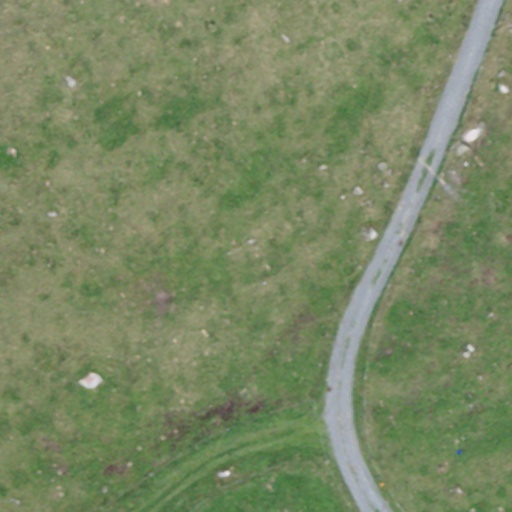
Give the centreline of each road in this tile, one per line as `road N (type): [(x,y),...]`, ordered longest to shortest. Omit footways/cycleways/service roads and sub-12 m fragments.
road 1 (track): [(476,0),(342,341),(340,427)]
road 2 (track): [(340,427),(232,462),(170,511)]
